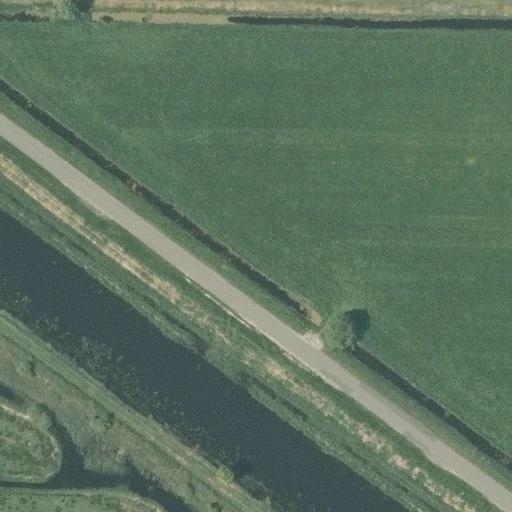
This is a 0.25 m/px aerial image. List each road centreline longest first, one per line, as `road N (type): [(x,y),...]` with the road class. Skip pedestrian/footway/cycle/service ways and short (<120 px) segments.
road 1 (tertiary): [(511,509),(0,131)]
road 2 (track): [(246,511),(0,327)]
